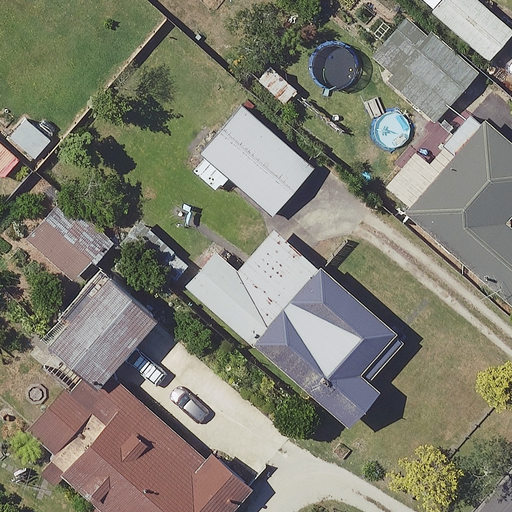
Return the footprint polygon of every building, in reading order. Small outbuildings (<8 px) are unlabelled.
[(511,38),(511,33),(474,0),(445,0),(434,13),(490,63),(511,38)] [(369,60),(438,122),(480,77),(410,14),(369,60)] [(359,59),(325,37),(303,73),(337,94),(359,59)] [(315,174),(242,109),(202,154),(274,219),(315,174)] [(511,220),(511,145),(487,124),(406,214),(511,308),(511,224),(510,223),(511,220)] [(218,252),(187,286),(351,432),(385,394),(371,382),(407,342),(279,228),(240,271),(218,252)] [(239,511),(255,494),(210,454),(206,458),(92,356),(17,439),(99,511),(239,511)]
